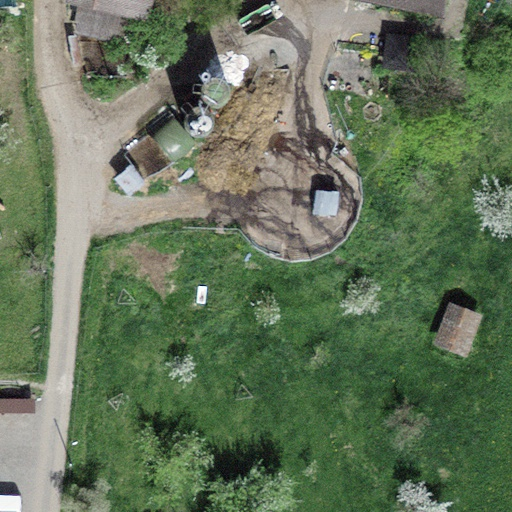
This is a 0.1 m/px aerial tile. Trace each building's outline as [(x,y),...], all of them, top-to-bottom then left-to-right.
[(0,0),(0,14),(10,14),(9,0),(0,0)] [(75,0),(76,0),(139,15),(142,0),(75,0)] [(207,106),(217,108),(226,103),(230,93),(226,84),(217,79),(207,80),(201,88),(200,98),(207,106)] [(191,136),(202,138),(210,132),(214,123),(210,113),(202,108),(191,110),(185,118),(185,128),(191,136)] [(228,200),(235,225),(252,245),(275,258),(301,261),(326,253),(346,237),(358,214),(361,188),(354,163),(337,143),(314,130),(288,127),(263,135),(243,151),(230,174),(228,200)]
